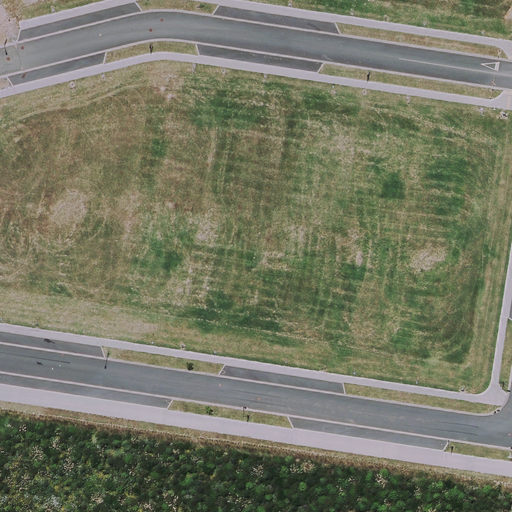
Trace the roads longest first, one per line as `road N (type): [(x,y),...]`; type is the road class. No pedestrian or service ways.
road 1 (residential): [(0,60),(146,24),(180,24),(511,76)]
road 2 (residential): [(511,434),(0,354)]
